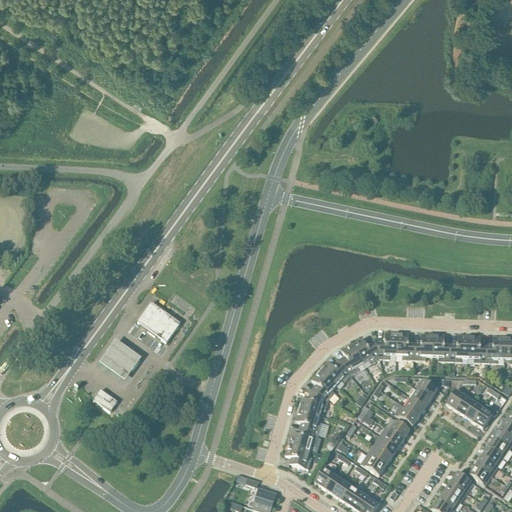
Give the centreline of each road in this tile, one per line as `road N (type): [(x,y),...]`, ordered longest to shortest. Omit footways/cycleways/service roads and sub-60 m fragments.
road 1 (secondary): [(43,408),(342,0)]
road 2 (residential): [(265,477),(291,386),(341,337),(374,322),(511,327)]
road 3 (tertiary): [(193,452),(268,195)]
road 4 (tertiary): [(511,241),(268,195)]
road 5 (tertiary): [(268,195),(301,120),(401,0)]
road 6 (unclassified): [(138,186),(0,376)]
road 7 (unclassified): [(276,0),(138,186)]
road 8 (unknown): [(150,121),(138,124),(95,102),(0,38)]
road 9 (unclassified): [(138,186),(97,171),(0,167)]
